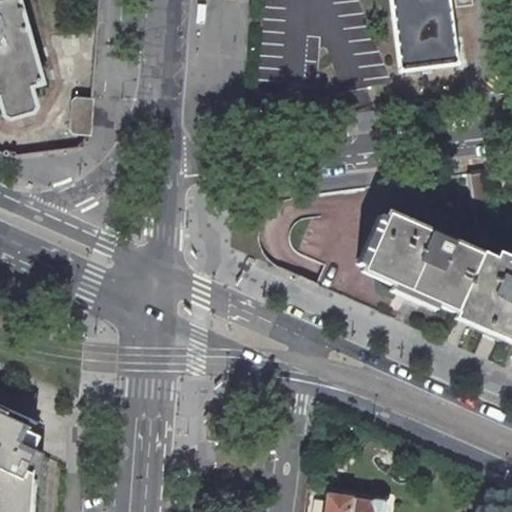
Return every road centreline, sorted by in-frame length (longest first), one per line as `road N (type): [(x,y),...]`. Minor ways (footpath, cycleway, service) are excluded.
road 1 (residential): [(511,128),(168,173)]
road 2 (residential): [(169,72),(126,158),(77,222),(40,234),(0,231)]
road 3 (primary): [(298,378),(511,469)]
road 4 (residential): [(298,378),(301,337),(160,277)]
road 5 (tertiary): [(139,511),(153,323)]
road 6 (primary): [(0,247),(153,323)]
road 7 (primary): [(153,323),(298,378)]
